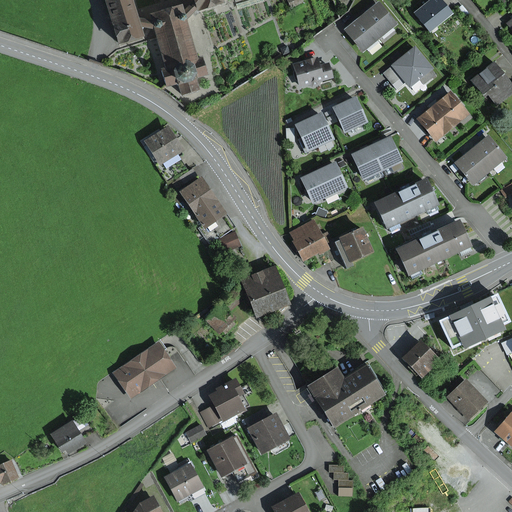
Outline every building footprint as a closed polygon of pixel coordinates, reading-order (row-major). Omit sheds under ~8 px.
[(150,30),(161,31),(156,16),(147,18),(140,0),(200,0),(201,0),(189,7),(192,19),(204,11),(233,3),(242,0),(113,0),(128,48),(153,39),(150,30)] [(432,0),(416,13),(432,33),(457,13),(446,0),(432,0)] [(393,23),(378,4),(362,17),(378,36),(393,23)] [(189,7),(156,16),(161,31),(172,69),(167,71),(172,87),(181,84),(185,96),(209,89),(206,80),(214,78),(209,60),(204,62),(192,19),(189,7)] [(378,36),(362,17),(347,30),(363,49),(378,36)] [(311,45),(285,54),(302,84),(337,74),(332,66),(326,68),(311,45)] [(419,46),(396,63),(418,94),(442,77),(419,46)] [(477,82),(496,105),(511,91),(511,78),(499,63),(477,82)] [(466,114),(450,94),(435,106),(450,126),(466,114)] [(361,99),(337,109),(349,136),(373,125),(361,99)] [(450,126),(435,106),(419,118),(435,138),(450,126)] [(328,114),(298,126),(310,155),(340,142),(328,114)] [(169,122),(142,140),(162,170),(190,151),(169,122)] [(503,157),(487,138),(472,150),(489,170),(503,157)] [(399,161),(389,139),(371,147),(381,169),(399,161)] [(381,169),(371,147),(354,155),(364,177),(381,169)] [(489,170),(472,150),(458,163),(474,182),(489,170)] [(340,163),(304,180),(318,206),(353,189),(340,163)] [(199,167),(176,182),(209,230),(232,216),(199,167)] [(425,177),(373,202),(386,229),(438,205),(425,177)] [(458,218),(395,248),(408,276),(459,252),(464,250),(469,247),(471,246),(458,218)] [(313,224),(293,233),(305,257),(325,248),(313,224)] [(360,229),(342,237),(352,258),(369,251),(360,229)] [(464,250),(459,252),(461,256),(471,252),(469,247),(464,250)] [(274,264),(240,278),(254,312),(288,298),(274,264)] [(495,295),(441,321),(452,346),(463,341),(465,346),(501,329),(498,324),(507,320),(495,295)] [(226,296),(214,309),(229,323),(241,310),(226,296)] [(429,341),(405,360),(426,381),(448,363),(429,341)] [(159,343),(113,373),(126,393),(132,389),(137,395),(177,369),(159,343)] [(335,370),(310,385),(333,423),(381,394),(364,367),(341,381),(335,370)] [(240,382),(211,397),(225,423),(249,411),(243,399),(248,397),(240,382)] [(462,382),(443,399),(465,424),(485,406),(462,382)] [(132,389),(126,393),(131,399),(137,395),(132,389)] [(278,414),(247,430),(263,459),(293,443),(278,414)] [(511,419),(507,414),(490,433),(511,451),(511,419)] [(73,421),(51,435),(64,455),(86,441),(73,421)] [(187,433),(192,443),(208,435),(203,424),(187,433)] [(207,454),(221,481),(252,464),(238,437),(207,454)] [(12,460),(0,464),(0,483),(1,483),(2,484),(19,477),(12,460)] [(206,489),(194,465),(167,480),(179,504),(206,489)] [(304,511),(296,496),(275,507),(277,511),(304,511)] [(165,511),(158,497),(143,505),(139,511),(165,511)]
